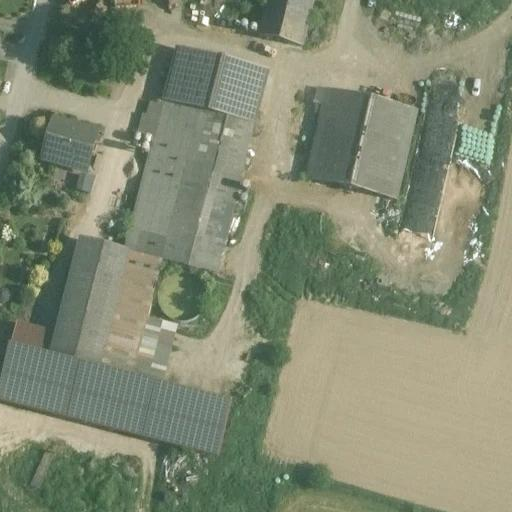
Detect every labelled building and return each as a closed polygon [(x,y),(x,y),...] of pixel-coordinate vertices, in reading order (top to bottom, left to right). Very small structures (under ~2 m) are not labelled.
[(313,0),(268,0),(260,38),(301,47),(313,0)] [(267,75),(176,53),(132,232),(167,241),(169,235),(225,248),(267,75)] [(419,115),(328,92),(309,179),(401,202),(419,115)] [(98,134),(53,122),(43,163),(87,175),(98,134)] [(163,264),(167,241),(132,232),(126,255),(127,255),(113,314),(148,322),(163,264)] [(219,278),(225,248),(169,235),(167,241),(163,264),(219,278)] [(113,314),(127,255),(126,255),(81,244),(57,337),(51,360),(97,371),(113,314)] [(157,305),(161,314),(168,321),(176,325),(185,325),(194,323),(201,317),(206,309),(207,299),(205,290),(199,282),(191,277),(181,275),(171,278),(163,285),(158,294),(157,305)] [(148,322),(113,314),(97,371),(162,388),(178,328),(148,322)] [(16,326),(8,357),(49,368),(51,360),(57,337),(16,326)] [(231,407),(162,388),(97,371),(51,360),(49,368),(8,357),(0,390),(0,394),(220,452),(231,407)]
